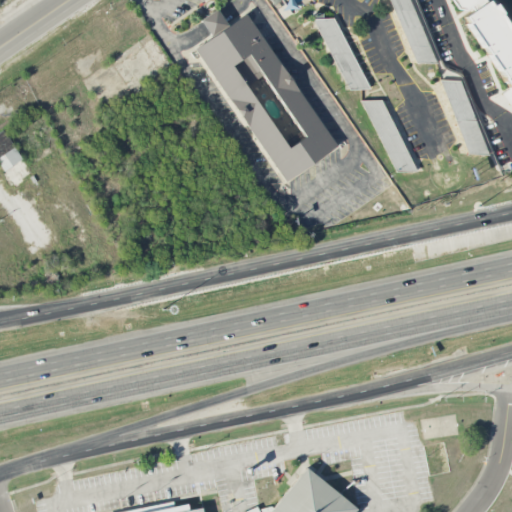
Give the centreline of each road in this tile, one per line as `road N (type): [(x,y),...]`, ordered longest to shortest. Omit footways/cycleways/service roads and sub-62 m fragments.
road 1 (motorway): [(0,417),(511,305)]
road 2 (motorway): [(511,273),(0,382)]
road 3 (secondary): [(511,217),(25,318)]
road 4 (motorway): [(60,454),(294,374),(511,313)]
road 5 (secondary): [(60,454),(375,392),(511,355)]
road 6 (residential): [(342,399),(511,391)]
